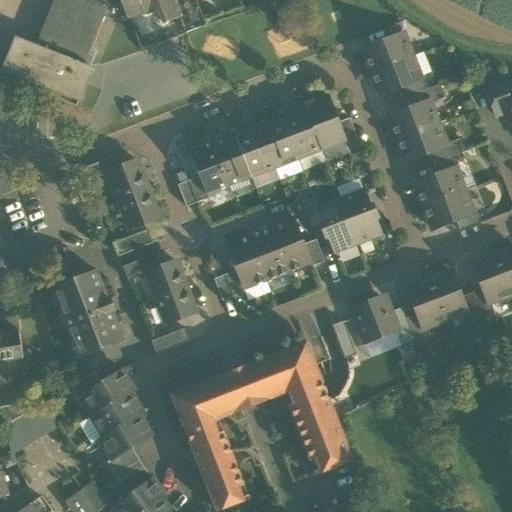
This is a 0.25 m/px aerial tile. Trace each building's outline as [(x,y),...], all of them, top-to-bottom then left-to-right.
[(54,0),(36,46),(83,65),(108,3),(100,0),(54,0)] [(119,0),(127,20),(146,13),(147,16),(159,11),(164,24),(179,18),(185,33),(204,26),(194,0),(119,0)] [(362,50),(370,73),(412,57),(403,35),(362,50)] [(23,80),(36,46),(15,37),(1,71),(23,80)] [(70,98),(83,65),(36,46),(23,80),(70,98)] [(420,77),(412,57),(370,73),(379,95),(401,87),(420,79),(420,77)] [(93,69),(83,65),(70,98),(79,103),(93,69)] [(401,87),(405,98),(428,89),(423,76),(420,77),(420,79),(401,87)] [(484,86),(495,117),(511,111),(504,92),(505,92),(501,79),(484,86)] [(439,85),(428,89),(405,98),(410,109),(429,102),(429,103),(444,98),(439,85)] [(303,104),(305,108),(321,151),(344,142),(345,142),(338,123),(327,97),(315,102),(314,99),(303,104)] [(388,118),(396,140),(437,124),(429,103),(429,102),(410,109),(388,118)] [(298,160),(321,151),(305,108),(281,117),(298,160)] [(274,169),(298,160),(281,117),(258,126),(274,169)] [(344,142),(349,157),(362,153),(349,119),(338,123),(345,142),(344,142)] [(445,145),(437,124),(396,140),(405,162),(427,154),(446,146),(445,145)] [(251,178),(274,169),(258,126),(234,135),(251,178)] [(229,187),(251,178),(234,135),(223,140),(222,138),(211,142),(229,187)] [(427,154),(431,165),(454,156),(465,152),(460,139),(445,145),(446,146),(427,154)] [(207,196),(229,187),(211,142),(189,151),(199,177),(206,197),(207,196)] [(84,169),(89,181),(107,174),(107,173),(122,167),(118,156),(84,169)] [(459,170),(454,156),(431,165),(436,176),(455,169),(456,171),(459,170)] [(107,174),(118,202),(148,190),(137,161),(122,167),(107,173),(107,174)] [(414,185),(422,207),(464,191),(456,171),(455,169),(436,176),(414,185)] [(199,177),(188,182),(177,186),(186,208),(196,203),(208,199),(207,196),(206,197),(199,177)] [(159,219),(148,190),(118,202),(129,231),(159,219)] [(364,190),(340,199),(357,245),(381,236),(375,220),(378,219),(372,205),(370,206),(364,190)] [(472,212),(464,191),(422,207),(431,230),(455,221),(472,214),(472,212)] [(301,202),(311,228),(320,225),(322,224),(316,209),(318,208),(313,197),(301,202)] [(334,254),(357,245),(340,199),(318,208),(316,209),(322,224),(320,225),(325,239),(328,238),(334,254)] [(455,221),(459,232),(481,223),(476,210),(472,212),(472,214),(455,221)] [(294,219),(271,228),(288,273),(311,264),(304,244),(294,219)] [(266,281),(288,273),(271,228),(249,237),(266,281)] [(113,244),(118,256),(152,243),(147,231),(113,244)] [(243,290),(266,281),(249,237),(225,246),(235,271),(243,290)] [(311,264),(312,267),(324,262),(315,240),(304,244),(311,264)] [(511,247),(494,255),(510,296),(511,295),(511,247)] [(122,268),(128,282),(146,275),(146,274),(161,268),(156,255),(122,268)] [(490,303),(510,296),(494,255),(472,263),(482,289),(488,304),(490,303)] [(146,275),(156,299),(186,288),(176,262),(161,268),(146,274),(146,275)] [(235,271),(224,276),(232,297),(244,293),(243,290),(235,271)] [(51,289),(78,358),(123,341),(112,312),(118,310),(113,298),(107,300),(96,272),(51,289)] [(450,272),(429,280),(444,321),(464,314),(466,313),(460,298),(450,272)] [(222,301),(232,297),(224,276),(224,275),(214,280),(222,301)] [(425,328),(444,321),(429,280),(407,288),(417,314),(423,329),(425,328)] [(195,313),(186,288),(156,299),(166,325),(195,313)] [(482,289),(471,294),(480,316),(493,311),(490,303),(488,304),(482,289)] [(467,321),(480,316),(471,294),(460,298),(466,313),(464,314),(467,321)] [(351,310),(364,343),(396,331),(398,330),(391,312),(387,302),(380,299),(351,310)] [(402,347),(415,342),(406,318),(402,308),(391,312),(398,330),(396,331),(402,347)] [(417,314),(406,318),(415,342),(428,337),(425,328),(423,329),(417,314)] [(24,364),(23,358),(17,319),(0,321),(0,383),(9,382),(31,368),(31,363),(24,364)] [(333,328),(344,357),(355,353),(344,324),(333,328)] [(151,341),(156,353),(189,340),(184,328),(151,341)] [(233,415),(243,411),(259,404),(269,400),(283,394),(283,393),(320,379),(306,343),(255,363),(255,362),(244,367),(229,373),(218,377),(218,378),(172,396),(177,409),(186,432),(217,420),(233,414),(233,415)] [(83,396),(95,415),(130,393),(134,391),(121,370),(100,383),(82,394),(83,396)] [(70,388),(77,399),(83,396),(82,394),(100,383),(94,373),(70,388)] [(328,401),(320,379),(283,393),(283,394),(315,474),(351,460),(328,401)] [(143,414),(130,393),(95,415),(91,417),(103,438),(139,416),(143,414)] [(0,428),(1,429),(12,423),(31,411),(24,399),(12,406),(2,408),(0,408),(0,428)] [(40,405),(31,411),(12,423),(25,444),(57,425),(44,404),(44,403),(40,405)] [(151,436),(139,416),(103,438),(99,440),(111,459),(112,460),(131,449),(151,436)] [(248,498),(217,420),(186,432),(189,441),(216,511),(233,504),(248,498)] [(11,452),(25,444),(12,423),(1,429),(11,452)] [(107,462),(114,473),(137,459),(131,449),(112,460),(111,459),(107,462)] [(144,469),(137,459),(114,473),(120,484),(144,469)] [(151,479),(144,469),(120,484),(129,496),(151,479)] [(0,498),(9,496),(3,473),(0,473),(0,498)] [(113,508),(116,511),(143,511),(161,499),(161,500),(165,497),(151,479),(129,496),(113,508)] [(78,494),(91,511),(94,511),(106,503),(91,484),(78,494)] [(91,511),(78,494),(65,502),(72,511),(91,511)] [(41,497),(32,505),(31,504),(20,511),(51,511),(52,511),(41,497)] [(170,511),(161,500),(161,499),(143,511),(170,511)] [(348,511),(371,511),(368,503),(348,511)]
